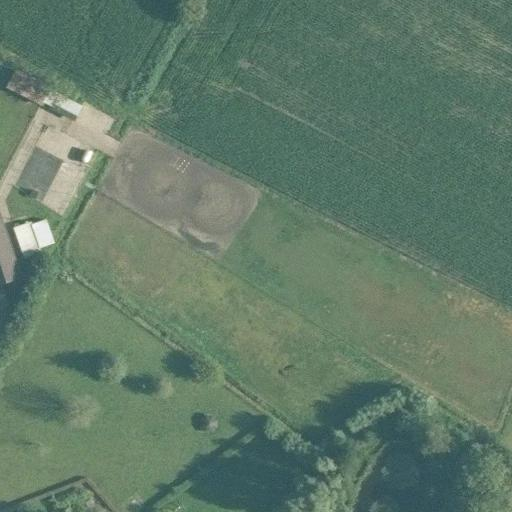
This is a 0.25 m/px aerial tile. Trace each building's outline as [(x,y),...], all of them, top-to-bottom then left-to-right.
[(47,89),(48,88),(49,85),(16,68),(6,87),(42,106),(44,102),(53,107),(59,95),(47,89)] [(81,106),(59,95),(53,107),(52,109),(73,120),(81,106)] [(44,176),(7,175),(6,189),(28,189),(28,209),(57,210),(58,175),(44,175),(44,176)] [(0,283),(8,280),(20,276),(0,217),(0,283)] [(32,224),(31,221),(12,228),(23,259),(40,253),(39,249),(55,243),(45,218),(32,224)] [(190,431),(203,427),(199,413),(186,417),(190,431)]
